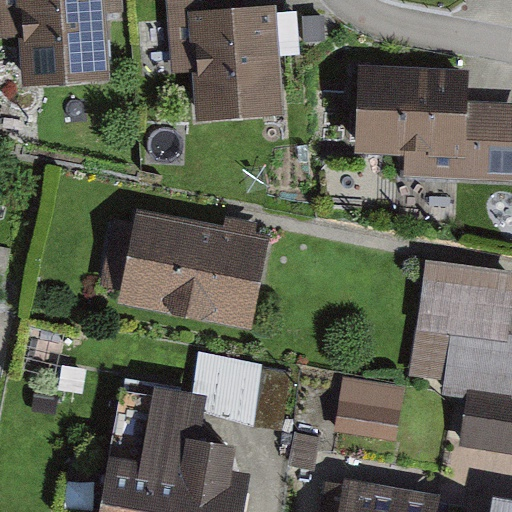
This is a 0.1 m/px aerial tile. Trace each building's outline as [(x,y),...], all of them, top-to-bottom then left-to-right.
[(112,83),(106,0),(0,0),(0,41),(21,40),(24,88),(112,83)] [(285,117),(278,8),(248,10),(247,0),(167,0),(173,76),(195,74),(198,123),(285,117)] [(469,73),(358,71),(356,157),(405,158),(404,180),(511,182),(511,106),(468,106),(469,73)] [(254,333),(273,238),(138,211),(136,223),(122,292),(119,306),(254,333)] [(102,288),(122,292),(136,223),(116,219),(102,288)] [(460,450),(511,456),(511,336),(510,337),(511,321),(511,274),(428,262),(418,332),(452,337),(446,382),(443,398),(467,401),(460,450)] [(452,337),(418,332),(412,377),(446,382),(452,337)] [(256,429),(264,371),(264,366),(200,353),(194,397),(209,400),(206,414),(256,429)] [(264,371),(256,429),(284,433),(292,374),(264,371)] [(345,379),(336,434),(398,443),(406,389),(345,379)] [(121,392),(101,511),(247,511),(254,476),(235,473),(239,449),(202,443),(206,414),(209,400),(194,397),(156,391),(155,397),(121,392)] [(323,439),(297,433),(290,468),(316,473),(323,439)] [(435,511),(438,497),(344,482),(339,511),(435,511)] [(511,511),(511,500),(494,498),(491,511),(511,511)]
